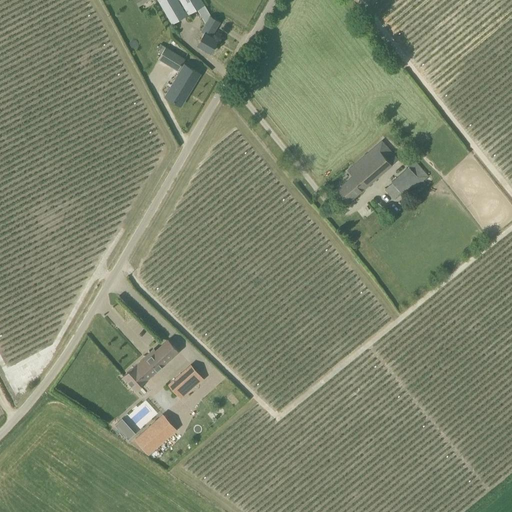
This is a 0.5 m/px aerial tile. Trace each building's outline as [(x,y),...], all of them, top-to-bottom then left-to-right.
[(210,16),(201,0),(157,0),(172,25),(197,10),(205,23),(201,31),(206,35),(200,46),(211,53),(218,40),(212,36),(220,21),(210,16)] [(177,71),(185,59),(160,44),(155,51),(161,55),(158,59),(177,71)] [(181,105),(200,73),(184,64),(165,96),(181,105)] [(349,203),(398,161),(382,141),(348,171),(352,176),(337,189),(349,203)] [(404,197),(428,176),(415,161),(391,181),(392,182),(384,189),(393,199),(401,193),(404,197)] [(136,390),(179,352),(168,339),(156,350),(154,348),(123,376),(136,390)] [(181,398),(203,379),(191,364),(168,384),(181,398)] [(142,436),(137,440),(148,452),(176,428),(165,417),(164,417),(150,429),(142,436)] [(122,418),(115,425),(127,439),(135,433),(122,418)]
